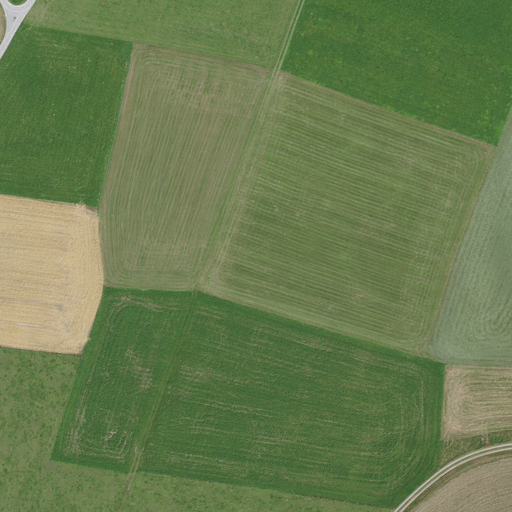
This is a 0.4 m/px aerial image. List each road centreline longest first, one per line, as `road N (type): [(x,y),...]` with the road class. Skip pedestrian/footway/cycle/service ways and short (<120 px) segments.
road 1 (track): [(118,511),(301,0)]
road 2 (track): [(401,511),(440,476),(511,447)]
